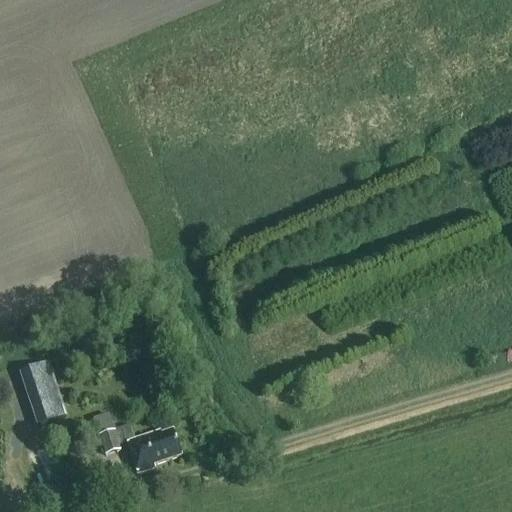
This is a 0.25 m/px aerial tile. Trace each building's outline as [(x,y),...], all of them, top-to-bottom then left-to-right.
[(97,343),(80,348),(82,357),(99,352),(97,343)] [(49,366),(21,376),(39,428),(67,418),(49,366)] [(114,432),(114,433),(113,434),(107,418),(92,423),(104,459),(120,454),(118,448),(127,445),(137,475),(154,470),(153,467),(180,458),(172,433),(159,437),(158,434),(134,442),(130,427),(114,432)] [(65,459),(83,452),(76,433),(58,439),(65,459)] [(45,447),(35,451),(46,484),(57,480),(45,447)] [(99,486),(110,482),(100,453),(83,459),(87,469),(93,467),(99,486)]
